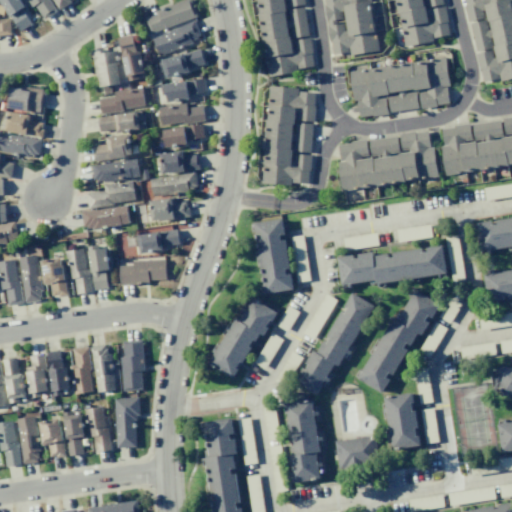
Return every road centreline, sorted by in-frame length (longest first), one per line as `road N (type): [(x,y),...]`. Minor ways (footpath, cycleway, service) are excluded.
road 1 (residential): [(221,0),(232,54),(232,150),(173,362),(170,511)]
road 2 (residential): [(452,0),(470,76),(463,99),(429,120),(379,128),(343,122),(328,105),(313,0)]
road 3 (residential): [(183,320),(136,311),(0,333)]
road 4 (residential): [(167,471),(0,493)]
road 5 (residential): [(223,195),(304,199),(343,122)]
road 6 (residential): [(49,47),(72,99),(60,176),(45,197)]
road 7 (residential): [(119,0),(37,54),(0,64)]
